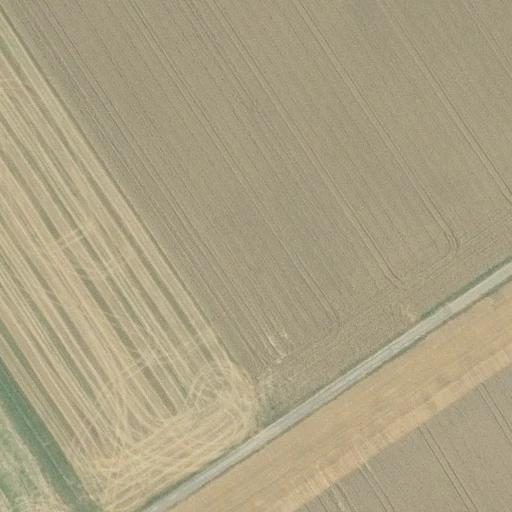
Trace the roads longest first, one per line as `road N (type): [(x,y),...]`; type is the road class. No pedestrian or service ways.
road 1 (track): [(155,511),(511,270)]
road 2 (track): [(0,377),(87,511)]
